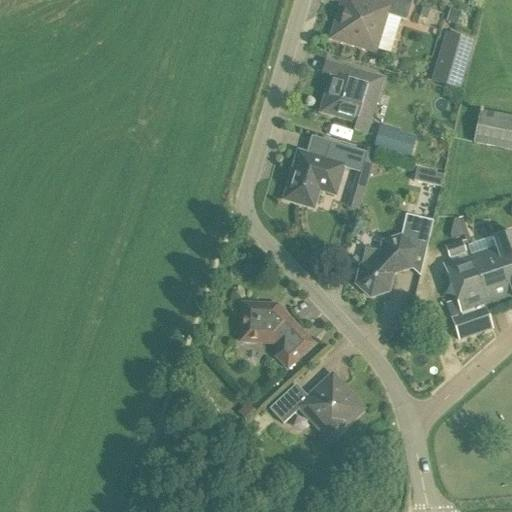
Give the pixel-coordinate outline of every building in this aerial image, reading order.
[(406,21),(412,0),(374,0),(373,5),(355,0),(343,0),(332,39),(374,52),(385,15),(406,21)] [(445,35),(430,83),(459,92),(474,42),(445,33),(445,35)] [(366,135),(383,79),(343,68),(340,80),(330,77),(319,114),(355,125),(353,132),(366,135)] [(511,150),(511,118),(478,111),(472,143),(511,150)] [(450,137),(453,126),(436,122),(433,133),(450,137)] [(409,161),(416,138),(379,127),(372,150),(409,161)] [(360,173),(365,155),(334,145),(329,163),(298,153),(284,201),(313,209),(318,190),(335,195),(343,168),(360,173)] [(414,176),(413,181),(414,182),(440,187),(442,176),(416,170),(414,176)] [(420,277),(433,222),(405,216),(400,238),(382,243),(380,252),(364,248),(360,267),(356,285),(370,298),(387,293),(392,274),(410,269),(419,277),(420,277)] [(464,236),(459,222),(458,219),(453,221),(449,236),(451,240),(464,236)] [(511,235),(493,242),(497,251),(473,259),(471,260),(481,290),(478,291),(484,309),(511,300),(511,235)] [(471,260),(473,259),(472,256),(444,265),(461,316),(451,319),(458,341),(491,330),(484,309),(478,291),(481,290),(471,260)] [(263,311),(259,307),(242,306),(240,342),(276,344),(275,357),(287,369),(312,346),(277,308),(268,307),(263,311)] [(208,397),(237,427),(267,399),(246,376),(229,392),(221,384),(208,397)] [(361,410),(332,378),(308,400),(295,386),(269,410),(283,425),(300,409),(329,440),(361,410)]
